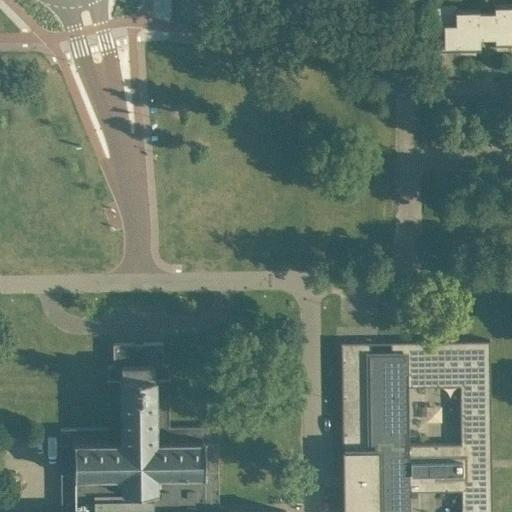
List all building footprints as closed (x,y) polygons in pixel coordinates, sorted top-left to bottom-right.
[(511,44),(511,3),(494,4),(495,45),(511,44)] [(480,50),(480,9),(456,9),(456,5),(431,5),(432,51),(480,50)] [(500,99),(480,99),(480,116),(501,116),(500,99)] [(490,339),(390,340),(390,341),(391,341),(391,352),(370,352),(370,342),(371,342),(371,340),(341,341),(343,511),(491,511),(491,472),(491,464),(490,339)] [(287,511),(287,510),(222,511),(222,504),(218,504),(217,425),(169,426),(168,378),(169,378),(169,363),(163,363),(163,343),(112,343),(113,365),(108,365),(108,378),(109,378),(109,428),(61,429),(62,511),(287,511)]
